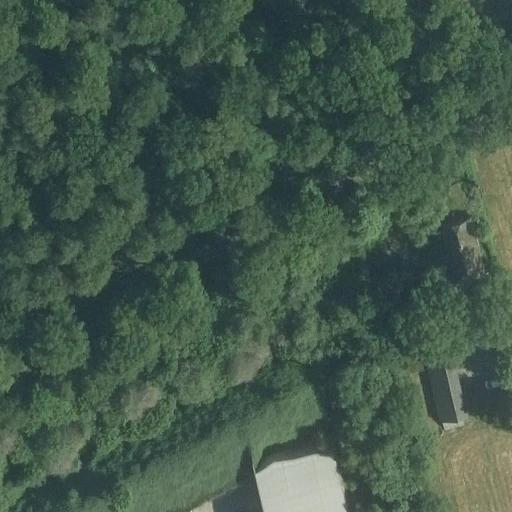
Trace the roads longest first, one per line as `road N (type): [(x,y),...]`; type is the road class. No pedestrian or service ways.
road 1 (unclassified): [(0,375),(511,74)]
road 2 (track): [(343,173),(337,249),(322,288),(233,336),(205,364),(42,448)]
